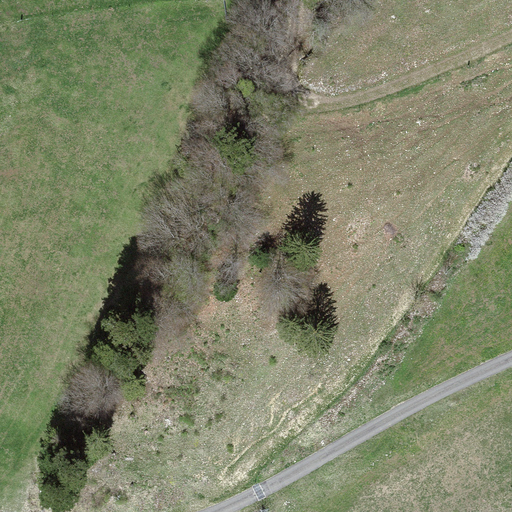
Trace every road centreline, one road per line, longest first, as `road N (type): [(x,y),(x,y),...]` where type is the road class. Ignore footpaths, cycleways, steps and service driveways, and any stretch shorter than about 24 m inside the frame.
road 1 (unclassified): [(210,511),(511,359)]
road 2 (track): [(511,36),(393,88),(323,105),(292,100),(283,62),(290,16),(280,0)]
